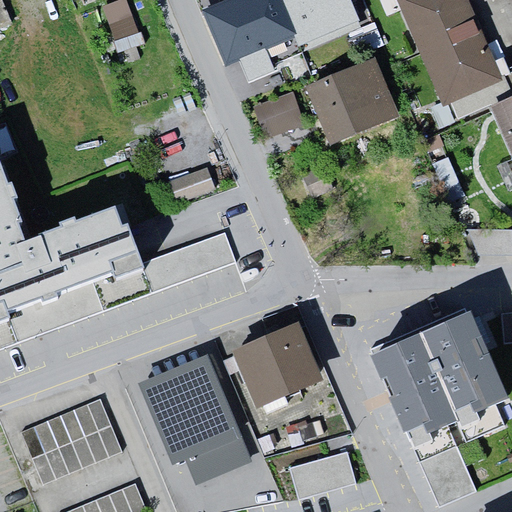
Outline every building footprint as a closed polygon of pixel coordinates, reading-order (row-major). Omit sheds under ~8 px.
[(118,52),(144,47),(134,0),(132,0),(109,5),(118,52)] [(354,0),(239,0),(212,11),(237,76),(365,27),(354,0)] [(469,0),(401,0),(448,108),(506,84),(469,0)] [(403,118),(378,57),(310,86),(335,147),(403,118)] [(259,105),(269,138),(306,128),(297,94),(259,105)] [(511,101),(490,111),(511,159),(511,101)] [(3,157),(0,158),(0,352),(241,263),(231,234),(146,265),(121,200),(31,233),(3,157)] [(164,184),(173,205),(217,189),(206,169),(164,184)] [(511,387),(479,310),(378,353),(423,456),(511,418),(511,387)] [(511,311),(500,313),(503,347),(511,346),(511,311)] [(265,417),(327,387),(299,329),(237,359),(265,417)] [(207,355),(140,382),(173,467),(183,463),(196,487),(252,463),(207,355)] [(98,400),(19,430),(41,487),(122,449),(98,400)] [(345,452),(288,467),(299,502),(356,487),(345,452)] [(136,483),(63,511),(145,511),(148,511),(136,483)]
